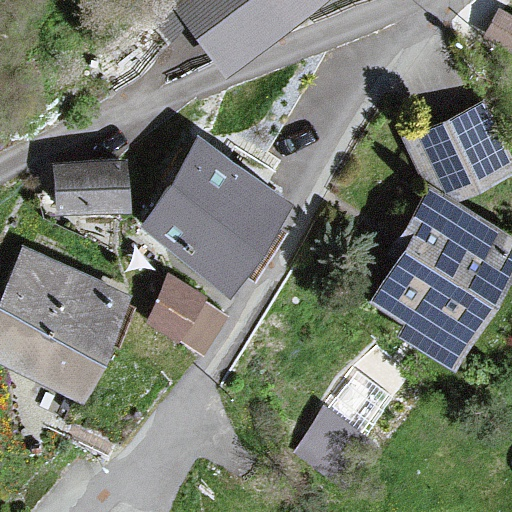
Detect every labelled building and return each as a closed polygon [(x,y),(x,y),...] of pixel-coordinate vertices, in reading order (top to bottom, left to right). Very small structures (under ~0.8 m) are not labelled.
[(172,0),(158,10),(173,32),(194,17),(228,64),(317,0),(172,0)] [(511,13),(503,8),(484,38),(511,54),(511,13)] [(403,257),(375,300),(409,322),(402,334),(455,368),(511,277),(511,234),(458,201),(511,175),(511,154),(484,97),(402,137),(431,193),(394,251),(403,257)] [(287,204),(197,143),(142,222),(233,283),(287,204)] [(129,207),(127,160),(55,163),(58,211),(129,207)] [(126,296),(32,253),(0,322),(0,358),(81,396),(126,296)] [(227,316),(168,274),(149,319),(204,354),(227,316)] [(401,421),(335,371),(273,455),(339,504),(401,421)]
